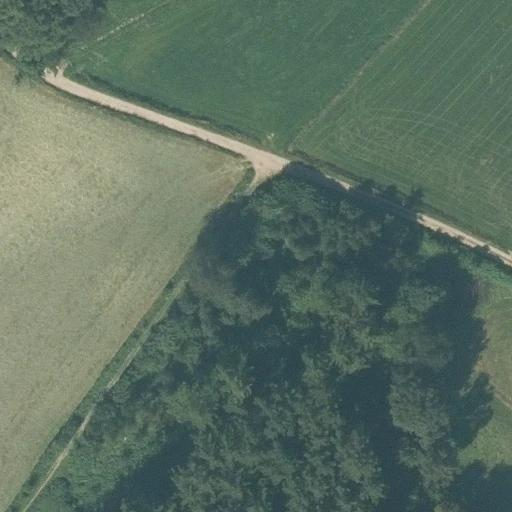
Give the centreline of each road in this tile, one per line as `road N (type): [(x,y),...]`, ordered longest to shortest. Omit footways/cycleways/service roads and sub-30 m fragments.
road 1 (track): [(23,511),(268,159)]
road 2 (track): [(268,159),(63,85),(0,33)]
road 3 (track): [(511,264),(268,159)]
